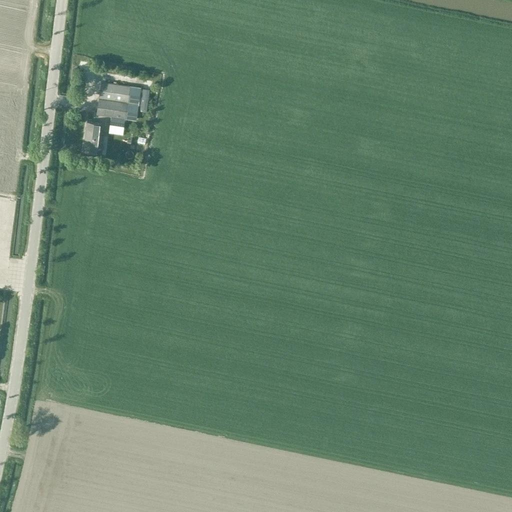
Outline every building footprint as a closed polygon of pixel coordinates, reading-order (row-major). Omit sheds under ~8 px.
[(128,101),(130,86),(101,82),(99,97),(128,101)] [(149,89),(143,88),(140,110),(146,111),(149,89)] [(99,98),(97,113),(136,118),(139,104),(99,98)] [(123,126),(124,118),(111,116),(110,124),(123,126)] [(98,143),(100,123),(87,122),(85,141),(98,143)] [(125,144),(126,129),(113,128),(111,141),(125,144)]
